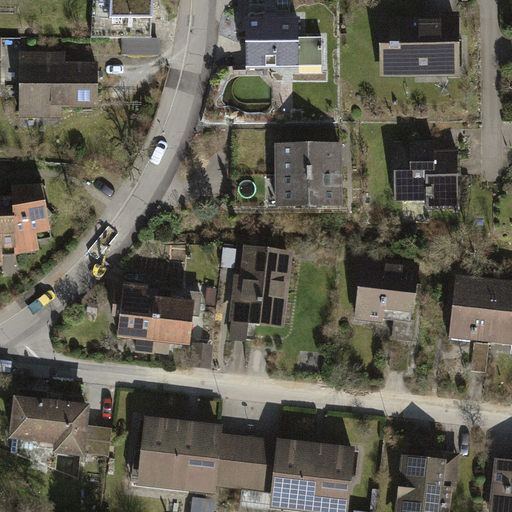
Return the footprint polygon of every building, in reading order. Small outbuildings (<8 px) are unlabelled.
[(110,0),(109,17),(152,17),(153,0),(110,0)] [(298,13),(246,15),(247,69),(324,67),(323,33),(299,34),(298,13)] [(383,17),(384,76),(460,74),(459,16),(383,17)] [(160,39),(123,39),(123,55),(160,55),(160,39)] [(97,106),(97,63),(64,63),(64,54),(20,54),(20,116),(62,115),(62,106),(97,106)] [(396,141),(396,198),(427,198),(427,207),(459,207),(459,148),(435,148),(435,135),(411,135),(411,141),(396,141)] [(278,171),(343,171),(343,140),(278,140),(278,171)] [(278,171),(278,205),(343,205),(343,171),(278,171)] [(15,240),(16,253),(40,250),(38,225),(49,223),(43,179),(12,182),(13,191),(15,240)] [(0,262),(3,262),(3,241),(15,240),(13,191),(0,191),(0,262)] [(249,324),(284,327),(292,253),(245,248),(243,273),(236,272),(229,336),(248,338),(249,324)] [(395,322),(393,342),(412,344),(417,345),(419,320),(412,320),(418,261),(362,256),(356,318),(395,322)] [(450,335),(474,337),(492,339),(499,278),(457,273),(450,335)] [(511,353),(511,357),(511,356),(511,279),(499,278),(492,339),(511,341),(511,353)] [(137,350),(153,351),(159,294),(147,292),(148,281),(123,279),(122,287),(115,286),(112,313),(120,314),(118,334),(138,336),(137,350)] [(159,294),(153,351),(168,353),(170,340),(190,342),(193,315),(199,316),(201,291),(187,290),(187,296),(159,294)] [(207,293),(205,307),(215,307),(217,294),(207,293)] [(488,371),(492,339),(474,337),(470,369),(488,371)] [(212,344),(194,342),(192,364),(209,366),(212,344)] [(408,375),(412,344),(393,342),(390,373),(408,375)] [(89,401),(15,394),(11,438),(55,441),(54,450),(108,455),(111,429),(87,427),(89,401)] [(223,425),(144,415),(136,486),(214,496),(215,489),(242,492),(248,440),(221,437),(223,425)] [(248,440),(242,492),(271,496),(269,507),(310,511),(346,511),(354,448),(277,439),(277,443),(248,440)] [(445,511),(452,460),(403,454),(396,511),(445,511)] [(511,511),(511,458),(496,457),(488,511),(511,511)] [(192,500),(190,511),(214,511),(215,503),(192,500)]
